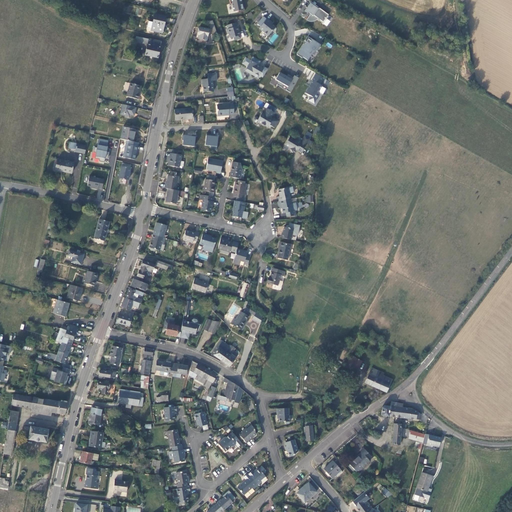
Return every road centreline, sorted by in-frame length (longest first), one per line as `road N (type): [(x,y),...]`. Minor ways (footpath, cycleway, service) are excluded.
road 1 (secondary): [(52,511),(102,331)]
road 2 (residential): [(102,331),(187,351),(257,396)]
road 3 (unclassified): [(511,250),(411,379)]
road 4 (unclassified): [(141,215),(4,184)]
road 5 (secondary): [(157,129),(194,0)]
road 6 (residential): [(157,129),(238,127),(260,171)]
road 7 (residential): [(401,389),(303,463)]
road 8 (secondary): [(102,331),(141,215)]
